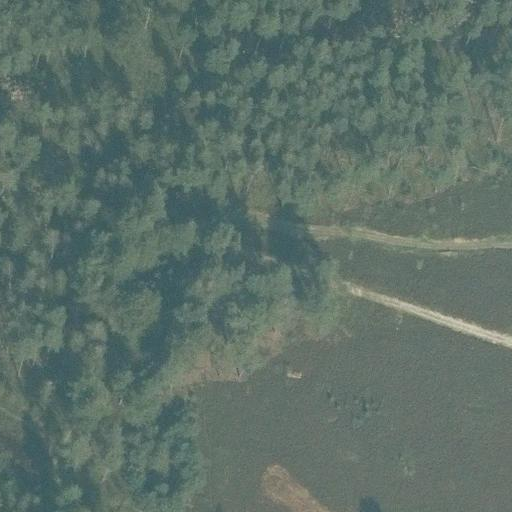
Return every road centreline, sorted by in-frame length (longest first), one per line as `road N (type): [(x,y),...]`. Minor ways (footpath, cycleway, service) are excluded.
road 1 (track): [(511,242),(410,244),(259,228),(166,242),(129,281),(113,390),(74,440),(74,490),(91,511)]
road 2 (track): [(0,172),(511,347)]
